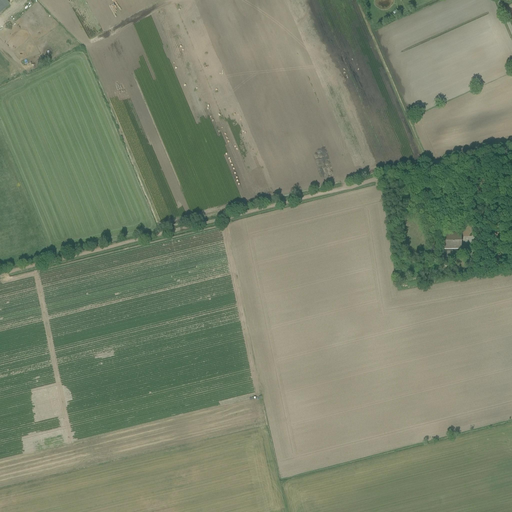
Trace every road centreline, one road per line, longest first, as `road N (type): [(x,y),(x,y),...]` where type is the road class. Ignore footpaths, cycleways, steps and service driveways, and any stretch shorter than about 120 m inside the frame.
road 1 (track): [(283,511),(174,0)]
road 2 (track): [(0,273),(464,161)]
